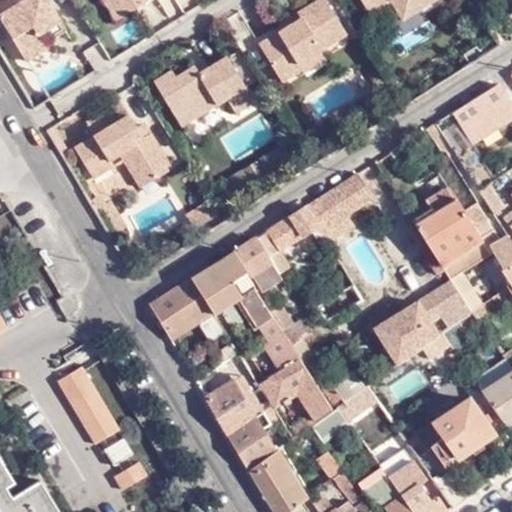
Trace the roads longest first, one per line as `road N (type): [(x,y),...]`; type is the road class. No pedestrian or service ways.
road 1 (residential): [(125,302),(511,59)]
road 2 (residential): [(125,302),(251,511)]
road 3 (residential): [(0,103),(125,302)]
